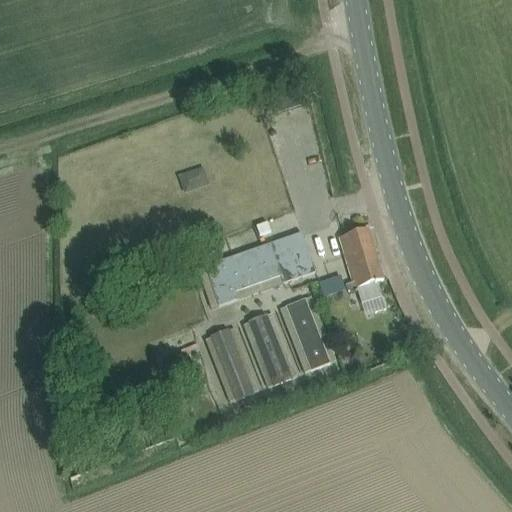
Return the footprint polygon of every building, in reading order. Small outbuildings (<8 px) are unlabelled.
[(367,230),(338,239),(352,284),(345,286),(347,293),(355,290),(360,305),(379,299),(375,284),(383,282),(367,230)] [(301,234),(197,271),(210,311),(314,274),(301,234)] [(334,367),(309,300),(284,309),(309,377),(334,367)] [(298,381),(274,316),(241,328),(265,393),(298,381)] [(260,394),(236,329),(203,341),(227,407),(260,394)] [(206,358),(201,344),(168,356),(173,370),(206,358)] [(171,430),(64,471),(72,492),(179,450),(171,430)]
